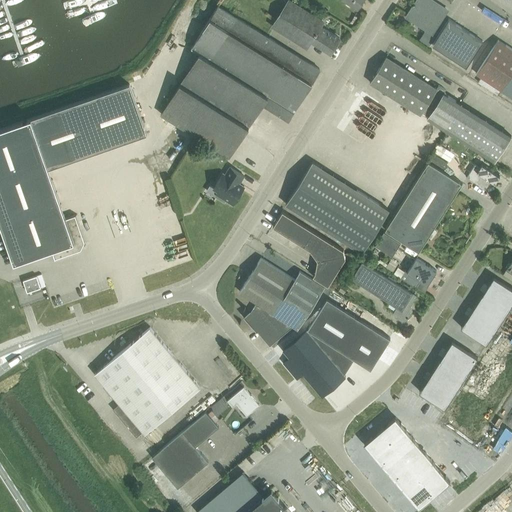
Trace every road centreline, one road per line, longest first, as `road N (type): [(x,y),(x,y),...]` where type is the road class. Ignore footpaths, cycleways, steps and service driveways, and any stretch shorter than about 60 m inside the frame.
road 1 (unclassified): [(195,291),(389,0)]
road 2 (unclassified): [(511,189),(390,375),(322,434)]
road 3 (unclassified): [(322,434),(195,291)]
road 4 (unclassified): [(20,350),(195,291)]
road 5 (unknown): [(75,369),(152,328),(211,388)]
